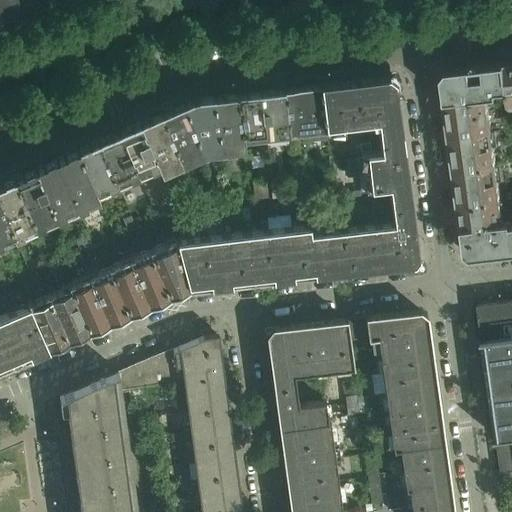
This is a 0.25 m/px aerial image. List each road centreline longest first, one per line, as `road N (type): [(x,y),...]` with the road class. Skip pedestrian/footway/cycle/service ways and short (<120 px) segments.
road 1 (residential): [(0,162),(196,78),(415,55)]
road 2 (residential): [(0,397),(197,309),(239,303)]
road 3 (residential): [(446,279),(479,511)]
road 4 (residential): [(415,55),(446,279)]
road 5 (residential): [(266,511),(239,303)]
road 6 (residential): [(239,303),(446,279)]
